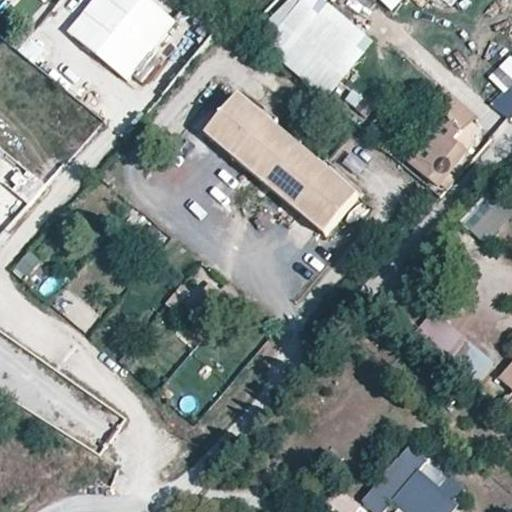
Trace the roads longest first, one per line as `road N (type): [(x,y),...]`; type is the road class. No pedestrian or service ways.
road 1 (unclassified): [(100,511),(171,503),(511,147)]
road 2 (track): [(171,503),(123,386),(0,306)]
road 3 (track): [(0,280),(11,252),(104,138)]
